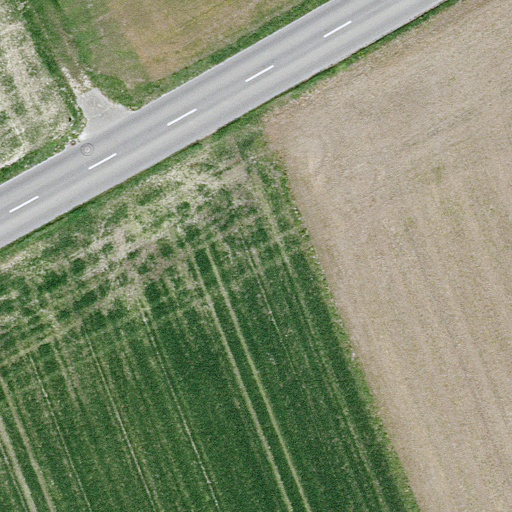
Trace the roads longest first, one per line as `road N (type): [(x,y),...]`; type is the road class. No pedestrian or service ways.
road 1 (tertiary): [(0,210),(384,0)]
road 2 (track): [(23,0),(101,155)]
